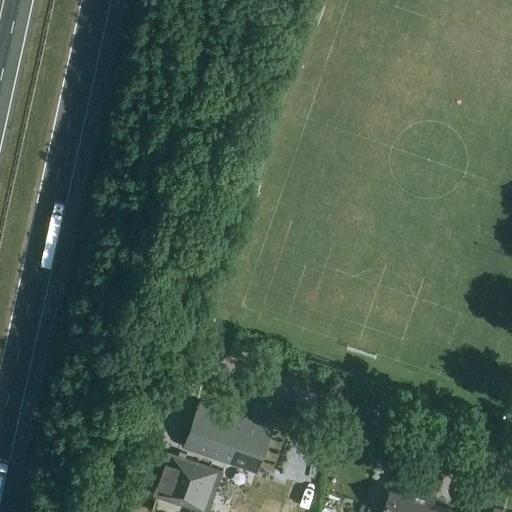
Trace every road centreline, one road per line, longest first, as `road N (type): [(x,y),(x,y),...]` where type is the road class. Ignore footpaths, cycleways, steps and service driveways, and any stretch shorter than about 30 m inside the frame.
road 1 (motorway): [(0,448),(99,0)]
road 2 (unclassified): [(206,360),(511,466)]
